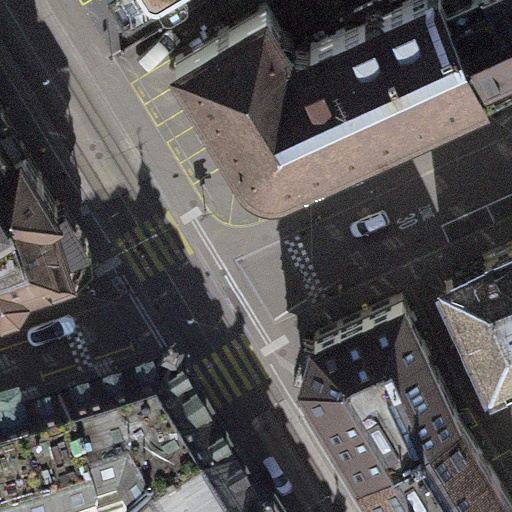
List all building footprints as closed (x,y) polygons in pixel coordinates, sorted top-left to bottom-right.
[(446,0),(404,0),(392,5),(389,0),(371,0),(352,10),(357,22),(310,43),(309,53),(296,49),(266,2),(176,57),(228,141),(240,164),(250,175),(261,181),(275,183),(288,181),(394,131),(488,89),(446,0)] [(511,0),(446,0),(488,89),(503,82),(511,78),(511,0)] [(79,236),(0,104),(0,298),(17,293),(25,281),(70,265),(79,236)] [(511,235),(438,270),(484,371),(511,358),(511,235)] [(448,409),(395,292),(308,330),(296,374),(353,467),(448,409)] [(163,394),(56,427),(85,511),(201,511),(235,492),(179,397),(163,394)] [(511,511),(448,409),(353,467),(380,511),(511,511)] [(0,511),(85,511),(56,427),(21,439),(18,429),(0,435),(0,511)] [(247,511),(235,492),(201,511),(247,511)]
